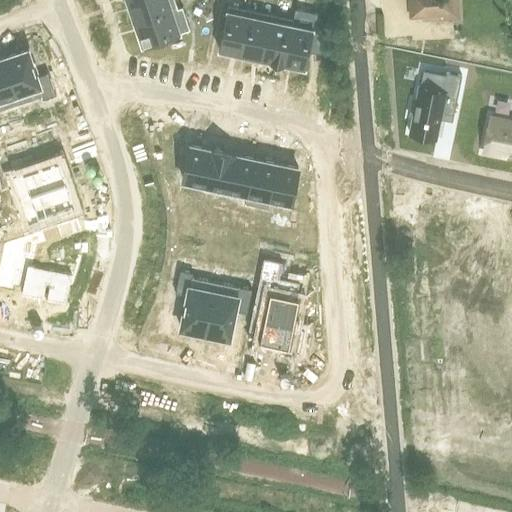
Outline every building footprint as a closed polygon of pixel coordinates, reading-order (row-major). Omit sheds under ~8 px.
[(175,0),(133,0),(128,2),(135,22),(183,6),(182,5),(178,7),(175,0)] [(407,0),(407,12),(433,12),(433,18),(448,18),(447,0),(407,0)] [(228,3),(219,48),(241,52),(250,8),(228,3)] [(183,6),(135,22),(142,44),(190,28),(183,6)] [(250,8),(241,52),(262,57),(271,12),(250,8)] [(292,17),(283,61),(305,66),(309,47),(321,50),(318,13),(295,8),(293,17),(292,17)] [(271,12),(262,57),(283,61),(292,17),(271,12)] [(208,43),(196,40),(192,57),(204,60),(208,43)] [(28,48),(5,55),(21,101),(42,94),(43,97),(56,93),(48,70),(37,74),(36,71),(33,62),(28,48)] [(5,55),(0,57),(0,107),(21,101),(5,55)] [(437,134),(441,111),(453,113),(461,74),(445,70),(442,89),(418,84),(415,102),(411,101),(409,112),(412,113),(409,128),(437,134)] [(63,113),(53,116),(57,130),(67,126),(63,113)] [(511,119),(491,115),(483,151),(503,155),(504,151),(511,152),(511,119)] [(29,124),(7,132),(16,159),(31,154),(33,153),(29,140),(33,139),(33,138),(29,124)] [(190,143),(183,178),(204,183),(205,183),(213,148),(190,143)] [(204,183),(203,187),(204,188),(225,192),(234,152),(213,148),(205,183),(204,183)] [(234,152),(225,192),(246,196),(246,197),(255,156),(234,152)] [(16,159),(9,161),(21,197),(66,182),(59,159),(36,167),(31,154),(16,159)] [(246,196),(244,201),(245,201),(266,206),(268,206),(269,201),(267,201),(276,161),(255,156),(246,197),(246,196)] [(276,161),(267,201),(269,201),(290,206),(298,166),(276,161)] [(66,182),(21,197),(33,233),(55,225),(51,212),(74,204),(66,182)] [(188,189),(184,204),(188,205),(200,208),(203,192),(192,190),(188,189)] [(76,218),(57,225),(57,226),(61,236),(61,237),(81,230),(76,218)] [(188,222),(186,233),(186,234),(194,235),(196,223),(188,222)] [(461,244),(456,269),(496,277),(499,262),(511,264),(511,234),(494,231),(495,227),(482,224),(481,228),(477,227),(473,247),(461,244)] [(4,242),(0,260),(0,285),(9,288),(12,288),(13,285),(22,287),(20,294),(37,297),(36,301),(37,301),(38,299),(46,301),(46,303),(47,303),(48,300),(56,301),(65,303),(68,290),(70,283),(71,283),(79,258),(78,257),(73,272),(46,266),(32,263),(36,243),(45,240),(42,231),(57,226),(57,225),(55,225),(33,233),(4,242)] [(210,226),(207,238),(215,240),(218,228),(210,226)] [(218,228),(215,240),(223,241),(226,229),(218,228)] [(256,254),(259,242),(251,240),(248,253),(256,254)] [(259,242),(256,254),(264,255),(267,244),(259,242)] [(435,270),(446,272),(449,257),(438,255),(435,270)] [(263,256),(249,328),(261,331),(260,339),(259,343),(261,343),(262,340),(289,345),(293,325),(299,296),(296,295),(300,280),(279,275),(283,260),(263,256)] [(180,269),(175,292),(187,295),(181,327),(205,332),(216,280),(193,275),(193,271),(180,269)] [(216,280),(205,332),(230,337),(235,308),(247,311),(252,287),(216,280)] [(471,314),(466,341),(472,342),(470,348),(494,353),(495,347),(501,348),(507,321),(501,320),(503,310),(479,305),(477,315),(471,314)] [(491,377),(465,372),(468,403),(473,404),(480,405),(482,406),(478,426),(511,432),(511,395),(505,394),(506,389),(489,385),(491,377)]
